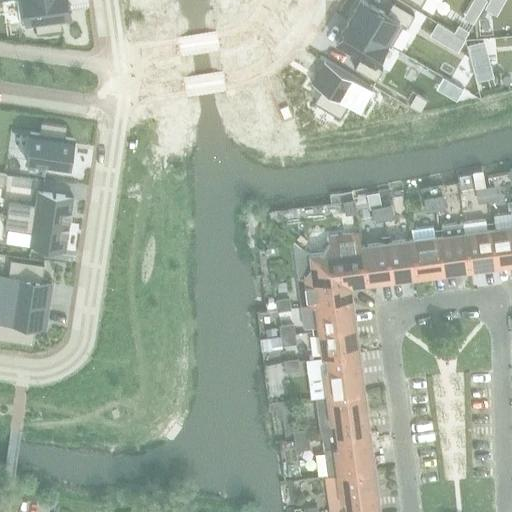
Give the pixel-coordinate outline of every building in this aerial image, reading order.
[(61,28),(59,16),(69,15),(67,0),(22,0),(26,21),(36,20),(38,31),(61,28)] [(365,0),(358,0),(348,19),(386,42),(386,43),(390,45),(403,23),(407,26),(414,14),(392,1),(386,12),(365,0)] [(348,19),(335,40),(360,55),(354,66),(375,79),(382,68),(374,63),(386,43),(386,42),(348,19)] [(323,60),(311,80),(321,86),(313,101),(340,117),(348,103),(361,110),(373,90),(323,60)] [(63,136),(65,124),(42,120),(40,132),(30,131),(26,159),(69,166),(73,137),(63,136)] [(485,186),(488,199),(497,197),(494,185),(485,186)] [(479,201),(488,199),(485,186),(477,188),(479,201)] [(73,195),(37,189),(35,202),(8,198),(6,213),(69,222),(73,195)] [(433,196),(436,209),(444,207),(442,194),(433,196)] [(427,210),(436,209),(433,196),(424,198),(427,210)] [(346,212),(355,211),(353,198),(344,200),(346,212)] [(381,206),(384,218),(392,217),(390,204),(381,206)] [(375,220),(384,218),(381,206),(372,207),(375,220)] [(69,222),(6,213),(4,227),(31,231),(29,244),(65,249),(69,222)] [(491,227),(486,228),(485,218),(463,221),(464,231),(469,263),(495,259),(491,227)] [(511,224),(491,227),(495,259),(511,256),(511,224)] [(434,235),(433,225),(411,228),(412,238),(416,270),(442,266),(438,234),(434,235)] [(364,276),(360,245),(361,244),(359,231),(329,235),(329,241),(323,249),(309,251),(297,242),(296,242),(346,281),(348,279),(364,276)] [(442,266),(469,263),(464,231),(438,234),(442,266)] [(390,273),(416,270),(412,238),(386,241),(390,273)] [(386,241),(361,244),(360,245),(364,276),(390,273),(386,241)] [(301,306),(315,304),(315,303),(346,299),(344,283),(346,281),(296,242),(296,243),(308,252),(310,267),(304,275),(297,276),(301,306)] [(42,263),(12,258),(9,275),(0,273),(0,296),(48,304),(52,281),(40,279),(42,263)] [(48,304),(0,296),(0,336),(31,341),(33,324),(45,326),(48,304)] [(277,308),(290,307),(289,298),(276,299),(277,308)] [(315,303),(315,304),(318,329),(350,325),(346,299),(315,303)] [(281,334),(294,332),(293,324),(280,325),(281,334)] [(322,356),(328,355),(328,354),(353,351),(350,325),(318,329),(322,356)] [(294,332),(281,334),(282,343),(295,341),(294,332)] [(353,351),(328,354),(328,355),(330,367),(323,368),(327,395),(358,390),(353,351)] [(286,369),(299,367),(297,358),(284,360),(286,369)] [(339,433),(364,430),(358,390),(327,395),(330,422),(337,421),(339,433)] [(295,439),(308,437),(307,428),(294,430),(295,439)] [(327,474),(337,473),(369,469),(364,430),(339,433),(340,445),(324,448),(327,474)] [(308,437),(295,439),(296,448),(309,446),(308,437)] [(349,511),(374,508),(369,469),(337,473),(341,500),(347,499),(349,511)]
